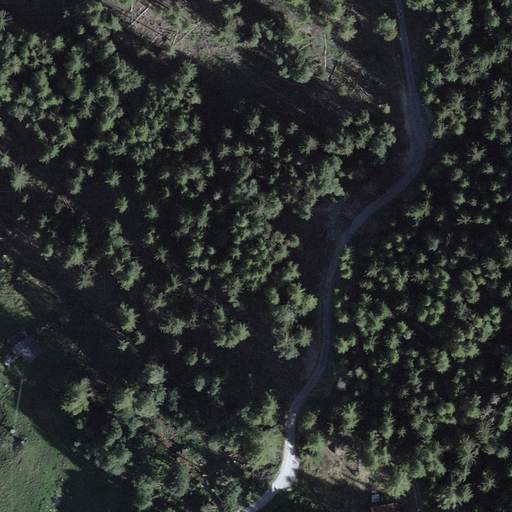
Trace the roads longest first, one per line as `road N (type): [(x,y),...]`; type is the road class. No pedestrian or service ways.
road 1 (track): [(398,0),(418,155),(338,253),(325,295),(322,357),(292,412),(285,468),(246,511)]
road 2 (track): [(358,221),(352,293),(374,365),(370,421),(409,470),(419,511)]
